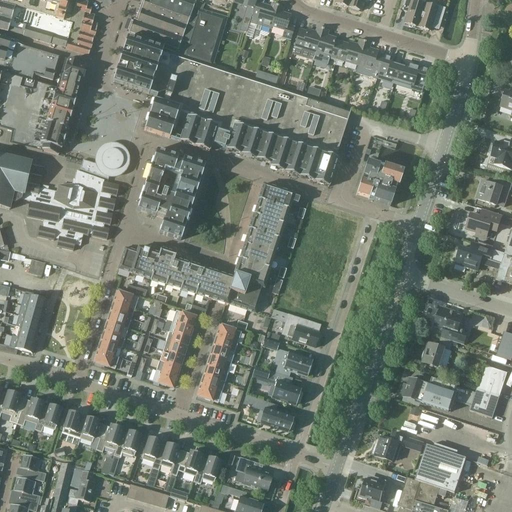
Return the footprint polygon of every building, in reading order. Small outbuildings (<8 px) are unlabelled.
[(7,7),(0,4),(0,30),(8,33),(8,32),(23,36),(23,37),(50,45),(51,44),(66,49),(66,50),(89,56),(91,49),(89,49),(91,43),(92,44),(94,37),(93,36),(94,30),(96,31),(98,24),(93,23),(95,16),(90,15),(92,9),(87,7),(89,3),(77,0),(72,17),(65,15),(63,23),(48,18),(36,15),(23,11),(7,7)] [(8,0),(7,7),(23,11),(26,0),(8,0)] [(26,0),(23,11),(36,15),(39,0),(26,0)] [(39,0),(36,15),(48,18),(53,0),(39,0)] [(70,0),(53,0),(48,18),(63,23),(65,15),(68,5),(69,5),(70,0)] [(145,0),(143,6),(188,23),(194,7),(196,2),(191,0),(145,0)] [(246,19),(251,20),(256,3),(256,0),(233,0),(232,4),(233,4),(234,2),(240,3),(239,6),(246,8),(247,9),(247,8),(249,9),(246,19)] [(350,0),(348,8),(351,8),(350,9),(359,12),(359,11),(362,12),(365,0),(371,2),(371,0),(350,0)] [(415,27),(417,28),(424,5),(423,4),(420,4),(418,3),(419,1),(416,0),(405,0),(402,10),(408,12),(404,24),(407,24),(406,26),(415,28),(415,27)] [(256,3),(251,20),(246,36),(252,39),(257,25),(271,29),(278,6),(272,5),(271,8),(256,3)] [(424,5),(417,28),(419,28),(419,29),(428,32),(428,31),(431,32),(434,20),(441,22),(445,9),(431,4),(430,7),(424,5)] [(143,6),(137,22),(183,38),(188,23),(143,6)] [(284,8),(278,6),(271,29),(271,30),(272,28),(285,32),(283,38),(290,41),(294,28),(287,26),(291,16),(282,13),(284,8)] [(228,18),(194,7),(188,23),(183,38),(188,40),(185,48),(186,48),(183,58),(213,67),(228,18)] [(183,38),(137,22),(134,20),(129,33),(178,51),(183,38)] [(302,49),(316,54),(323,30),(317,28),(316,33),(307,30),(307,32),(300,30),(294,49),(301,51),(302,49)] [(329,60),(336,62),(342,43),(335,41),(336,39),(327,36),(329,32),(323,30),(316,54),(313,61),(327,65),(329,60)] [(34,76),(53,81),(55,73),(60,57),(27,48),(28,46),(0,37),(0,70),(8,73),(7,75),(32,82),(34,76)] [(149,95),(156,97),(164,99),(170,79),(175,81),(183,58),(174,55),(174,53),(127,38),(112,83),(114,84),(113,85),(120,87),(120,86),(149,95)] [(344,62),(358,67),(365,43),(359,41),(358,46),(349,43),(349,45),(342,43),(336,62),(335,66),(337,66),(338,63),(344,64),(344,62)] [(376,79),(377,79),(384,56),(377,54),(378,52),(369,49),(371,45),(365,43),(358,67),(372,71),(371,73),(377,75),(376,79)] [(394,85),(400,67),(391,64),(393,59),(384,56),(377,79),(377,80),(394,85)] [(175,81),(170,79),(164,99),(156,97),(155,101),(154,101),(144,131),(152,134),(169,139),(169,138),(179,142),(209,152),(212,145),(226,150),(225,151),(270,165),(269,168),(306,180),(329,187),(331,181),(335,169),(338,160),(335,159),(350,112),(301,96),(295,94),(213,67),(183,58),(175,81)] [(0,129),(12,133),(9,145),(42,153),(43,152),(58,156),(60,150),(61,151),(63,146),(67,134),(66,134),(68,129),(67,129),(69,121),(70,121),(76,98),(79,89),(81,80),(82,80),(85,69),(85,66),(79,64),(68,60),(68,61),(65,60),(56,90),(32,83),(32,82),(7,75),(8,73),(0,70),(0,129)] [(405,69),(400,67),(394,85),(412,91),(415,81),(425,84),(430,70),(407,63),(405,69)] [(296,90),(295,94),(301,96),(305,85),(302,84),(299,91),(296,90)] [(500,108),(511,111),(511,88),(510,93),(506,91),(500,108)] [(387,104),(381,102),(377,115),(383,117),(387,104)] [(511,139),(510,147),(495,142),(494,146),(492,145),(489,153),(492,153),(490,157),(498,159),(496,165),(494,165),(511,171),(511,139)] [(100,157),(100,158),(100,162),(97,166),(96,165),(83,161),(81,171),(108,181),(109,177),(110,174),(114,174),(119,172),(123,169),(125,165),(125,160),(124,155),(121,151),(116,149),(111,148),(106,150),(102,153),(100,157)] [(156,151),(137,211),(163,220),(159,234),(180,241),(205,166),(183,159),(183,160),(178,158),(156,151)] [(0,208),(8,210),(10,211),(10,210),(10,211),(10,209),(12,202),(16,203),(21,200),(21,199),(27,200),(27,202),(30,203),(27,218),(41,221),(44,222),(42,228),(40,227),(38,238),(55,242),(55,239),(59,240),(57,249),(74,252),(75,246),(81,247),(84,236),(89,237),(89,235),(92,235),(92,237),(107,241),(110,230),(104,229),(105,225),(110,226),(113,216),(107,214),(108,211),(114,212),(116,201),(110,200),(111,196),(117,197),(119,188),(119,187),(104,183),(104,181),(78,172),(77,171),(73,185),(58,186),(56,193),(48,191),(49,188),(43,186),(42,190),(39,189),(43,169),(30,165),(30,163),(30,162),(29,162),(28,163),(21,161),(21,160),(20,160),(20,161),(12,159),(12,158),(11,158),(3,157),(3,156),(2,155),(2,156),(0,155),(0,208)] [(401,173),(397,171),(376,165),(367,162),(362,177),(361,181),(361,180),(356,196),(390,207),(401,173)] [(476,200),(496,206),(497,205),(504,208),(508,195),(501,192),(502,189),(511,191),(511,187),(511,182),(494,177),(492,185),(482,182),(476,200)] [(263,185),(258,199),(290,210),(292,203),(297,205),(299,199),(294,197),(294,196),(263,185)] [(258,201),(254,215),(285,225),(284,225),(289,211),(290,210),(258,199),(257,201),(258,201)] [(466,230),(477,234),(476,237),(483,239),(487,229),(497,233),(502,217),(483,211),(481,218),(471,215),(466,230)] [(248,230),(249,231),(279,241),(279,240),(280,241),(285,225),(254,215),(253,215),(248,230)] [(1,249),(2,252),(9,254),(3,230),(0,230),(0,245),(1,249)] [(249,231),(244,245),(274,255),(279,241),(249,231)] [(244,245),(239,260),(270,270),(270,269),(274,255),(244,245)] [(480,264),(500,271),(505,254),(476,245),(473,252),(461,248),(455,264),(478,271),(480,264)] [(129,274),(136,277),(144,251),(138,249),(136,253),(124,249),(118,270),(130,274),(129,274)] [(166,287),(166,286),(174,260),(176,255),(160,250),(159,255),(150,281),(150,282),(166,287)] [(0,262),(8,264),(10,254),(9,254),(2,252),(0,251),(0,262)] [(136,277),(150,281),(159,255),(144,251),(136,277)] [(511,256),(505,254),(500,271),(496,281),(511,285),(511,256)] [(234,275),(232,279),(263,289),(264,289),(270,270),(239,260),(238,259),(233,275),(234,275)] [(166,286),(180,291),(188,265),(174,260),(166,286)] [(31,261),(28,274),(41,277),(45,264),(31,261)] [(195,296),(196,296),(204,270),(204,269),(189,264),(188,265),(180,291),(195,296)] [(224,305),(232,279),(225,277),(221,275),(204,270),(196,296),(217,303),(224,305)] [(232,279),(224,305),(228,306),(228,305),(255,314),(263,289),(232,279)] [(276,280),(274,288),(280,290),(283,282),(276,280)] [(114,299),(112,304),(134,311),(138,299),(116,292),(116,293),(116,292),(114,299)] [(21,306),(44,312),(47,302),(24,295),(21,306)] [(112,304),(109,313),(131,320),(134,311),(112,304)] [(44,312),(21,306),(18,317),(19,317),(41,323),(44,312)] [(444,330),(441,339),(453,342),(464,345),(468,332),(461,330),(460,328),(463,318),(447,313),(446,310),(441,308),(438,310),(437,312),(439,315),(434,327),(444,330)] [(274,311),(271,319),(285,324),(284,327),(289,328),(286,337),(293,339),(292,342),(314,349),(317,342),(319,343),(321,336),(319,335),(319,334),(306,330),(309,322),(288,316),(274,311)] [(175,312),(172,323),(193,330),(195,325),(197,319),(175,312)] [(109,313),(106,323),(128,330),(131,320),(109,313)] [(19,317),(16,328),(20,329),(20,328),(38,334),(41,323),(19,317)] [(106,323),(103,333),(124,340),(128,330),(106,323)] [(172,323),(168,333),(190,340),(193,330),(172,323)] [(217,333),(215,337),(237,344),(241,333),(219,326),(217,332),(217,333)] [(17,339),(35,344),(38,334),(20,328),(20,329),(17,338),(17,339)] [(103,333),(100,342),(121,349),(124,340),(103,333)] [(168,333),(165,342),(187,349),(190,340),(168,333)] [(496,357),(511,361),(511,359),(511,335),(504,333),(496,357)] [(17,339),(17,338),(12,337),(9,348),(17,351),(22,352),(22,353),(29,355),(29,354),(32,355),(35,344),(17,339)] [(215,337),(212,347),(234,354),(237,344),(215,337)] [(453,342),(441,339),(438,347),(429,344),(423,363),(438,368),(444,349),(450,351),(453,342)] [(261,347),(276,352),(278,344),(264,340),(261,347)] [(100,342),(97,352),(118,359),(114,357),(116,348),(121,350),(121,349),(100,342)] [(165,342),(162,352),(184,359),(187,349),(165,342)] [(0,352),(16,355),(17,351),(9,348),(0,345),(0,352)] [(212,347),(209,357),(231,364),(234,354),(212,347)] [(118,359),(97,352),(95,357),(97,358),(95,364),(101,366),(107,368),(114,370),(118,359)] [(162,352),(159,362),(180,369),(184,359),(162,352)] [(281,358),(275,374),(288,378),(290,373),(297,375),(297,374),(306,377),(307,375),(309,374),(312,366),(310,364),(311,362),(288,354),(286,360),(281,358)] [(209,357),(206,366),(227,373),(231,364),(209,357)] [(156,371),(177,378),(180,369),(159,362),(156,371)] [(133,371),(135,365),(131,363),(126,377),(130,379),(133,371)] [(206,366),(203,376),(224,383),(227,373),(206,366)] [(254,367),(250,380),(257,382),(259,378),(269,381),(268,384),(275,387),(275,388),(273,388),(271,394),(273,395),(272,398),(295,406),(296,404),(298,404),(300,397),(298,396),(300,391),(273,382),(275,374),(254,367)] [(485,367),(477,389),(500,397),(508,374),(485,367)] [(177,378),(156,371),(152,383),(159,385),(165,388),(166,387),(171,389),(173,383),(175,384),(177,378)] [(453,401),(471,407),(476,394),(420,375),(418,381),(410,379),(410,378),(403,397),(421,403),(421,404),(422,404),(449,413),(453,401)] [(203,376),(200,386),(221,393),(224,383),(203,376)] [(221,393),(200,386),(198,391),(201,392),(199,398),(204,400),(210,402),(217,404),(221,393)] [(476,394),(471,407),(470,412),(492,420),(500,397),(477,389),(476,394)] [(9,423),(16,426),(24,401),(19,399),(20,397),(7,393),(6,395),(0,414),(1,414),(11,417),(9,423)] [(288,430),(290,431),(293,421),(291,420),(292,418),(267,410),(269,404),(245,397),(242,406),(243,406),(243,405),(247,407),(247,408),(249,409),(250,407),(254,409),(265,413),(261,425),(287,433),(288,430)] [(25,422),(36,426),(43,407),(43,404),(31,400),(30,403),(24,401),(16,426),(23,428),(25,422)] [(36,426),(34,431),(41,434),(43,428),(54,432),(61,410),(49,406),(48,409),(43,407),(36,426)] [(61,434),(79,440),(86,421),(80,419),(81,417),(68,413),(61,434)] [(95,451),(96,452),(104,427),(98,425),(99,423),(86,419),(86,421),(79,440),(92,444),(94,438),(99,440),(95,451)] [(104,448),(115,452),(116,452),(122,433),(123,430),(110,426),(109,429),(104,427),(96,452),(102,454),(104,448)] [(116,452),(115,452),(113,457),(120,460),(122,454),(134,458),(141,436),(128,432),(128,435),(122,433),(116,452)] [(374,457),(393,463),(399,444),(404,446),(406,438),(393,434),(391,441),(381,437),(378,446),(376,445),(373,454),(375,455),(374,457)] [(158,472),(160,466),(159,466),(165,447),(160,445),(160,443),(148,439),(141,460),(153,464),(151,470),(158,472)] [(175,477),(177,472),(183,453),(178,451),(179,449),(166,445),(165,447),(159,466),(160,466),(171,470),(169,476),(175,477)] [(62,457),(60,450),(55,451),(55,452),(54,453),(53,454),(55,458),(60,460),(61,457),(62,457)] [(416,481),(421,483),(440,489),(455,494),(465,464),(426,450),(424,458),(425,458),(420,473),(419,472),(416,481)] [(177,472),(195,478),(202,459),(202,456),(190,452),(189,455),(183,453),(177,472)] [(20,469),(20,470),(28,472),(26,479),(35,481),(40,482),(44,483),(46,475),(42,474),(37,473),(36,473),(39,461),(40,461),(40,460),(39,460),(31,458),(24,456),(23,456),(23,457),(24,457),(21,469),(20,469)] [(195,478),(193,483),(200,486),(202,480),(213,484),(220,462),(208,458),(207,461),(202,459),(195,478)] [(254,463),(239,459),(235,472),(244,475),(241,484),(266,493),(271,477),(251,471),(254,463)] [(56,485),(49,511),(62,511),(64,506),(64,504),(73,468),(61,465),(56,485)] [(76,500),(89,504),(94,484),(91,484),(93,475),(75,471),(71,487),(79,489),(76,500)] [(164,492),(170,494),(175,480),(168,478),(164,492)] [(399,511),(411,511),(415,502),(421,483),(416,481),(407,478),(399,507),(401,507),(399,511)] [(14,492),(14,493),(22,495),(20,501),(28,503),(29,503),(34,505),(38,506),(40,498),(36,497),(30,495),(33,484),(34,484),(34,483),(25,481),(18,479),(17,479),(17,480),(18,480),(15,492),(14,492)] [(361,490),(358,498),(366,500),(367,500),(367,498),(373,500),(370,507),(380,511),(383,503),(380,503),(385,486),(386,481),(379,479),(378,484),(366,480),(366,483),(367,484),(366,486),(364,486),(363,490),(361,489),(361,490)] [(421,483),(415,502),(434,507),(440,489),(421,483)] [(40,511),(49,511),(56,485),(51,484),(45,509),(42,508),(40,511)] [(127,498),(134,501),(138,488),(130,486),(127,498)] [(262,511),(263,510),(261,510),(262,506),(244,500),(246,494),(221,486),(219,494),(227,497),(228,495),(239,499),(235,511),(262,511)] [(134,501),(140,502),(144,490),(138,488),(134,501)] [(140,502),(147,504),(150,492),(144,490),(140,502)] [(189,495),(172,490),(170,498),(186,503),(189,495)] [(147,504),(153,506),(156,494),(150,492),(147,504)] [(153,506),(159,508),(162,495),(156,494),(153,506)] [(162,495),(159,508),(165,510),(169,497),(162,495)] [(466,511),(469,503),(454,499),(450,511),(466,511)] [(26,511),(27,511),(30,511),(36,511),(38,506),(34,505),(29,503),(28,503),(20,501),(18,508),(11,506),(10,506),(11,506),(9,511),(26,511)] [(411,511),(448,511),(434,507),(415,502),(411,511)]
